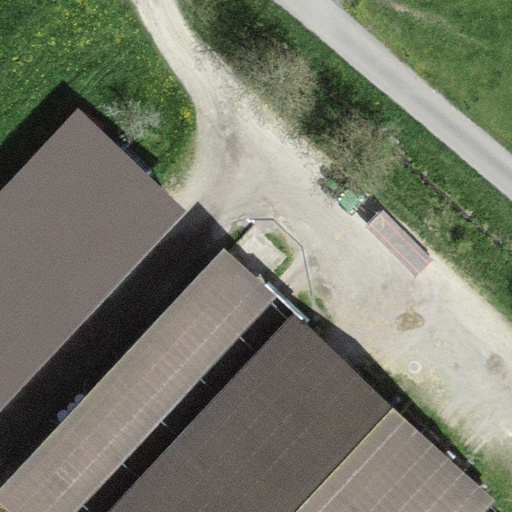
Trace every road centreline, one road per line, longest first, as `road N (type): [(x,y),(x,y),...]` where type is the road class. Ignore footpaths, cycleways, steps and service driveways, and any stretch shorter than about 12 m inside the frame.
road 1 (track): [(511,383),(263,145),(153,0)]
road 2 (unclassified): [(302,0),(511,178)]
